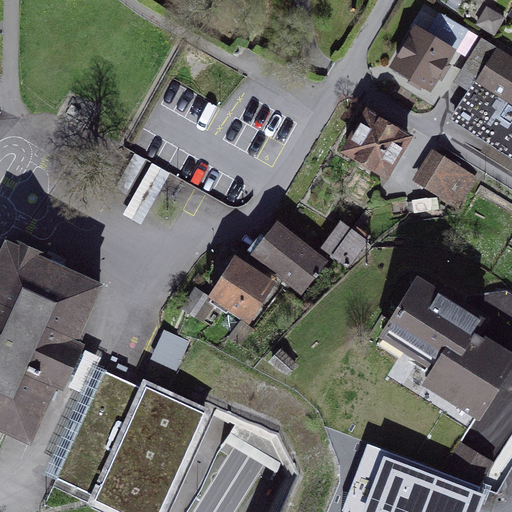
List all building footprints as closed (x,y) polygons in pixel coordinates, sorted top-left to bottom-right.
[(385,68),(426,90),(449,49),(458,53),(469,33),(438,15),(425,40),(406,29),(385,68)] [(387,172),(408,135),(368,112),(347,149),(387,172)] [(478,185),(437,162),(421,191),(462,214),(478,185)] [(127,215),(143,222),(157,191),(172,198),(182,177),(150,163),(127,215)] [(347,263),(361,241),(335,223),(321,245),(347,263)] [(300,288),(322,260),(279,225),(256,253),(300,288)] [(74,343),(100,285),(8,240),(0,257),(0,426),(30,440),(56,382),(62,385),(80,345),(74,343)] [(249,316),(271,282),(236,260),(215,294),(249,316)] [(433,381),(475,407),(506,357),(468,335),(477,320),(419,284),(388,334),(442,367),(433,381)] [(198,285),(184,306),(207,322),(222,301),(198,285)] [(164,328),(153,357),(179,368),(190,339),(164,328)] [(95,499),(122,511),(159,511),(205,413),(146,386),(145,389),(104,371),(55,478),(96,496),(95,499)] [(470,511),(480,487),(375,447),(350,511),(470,511)]
